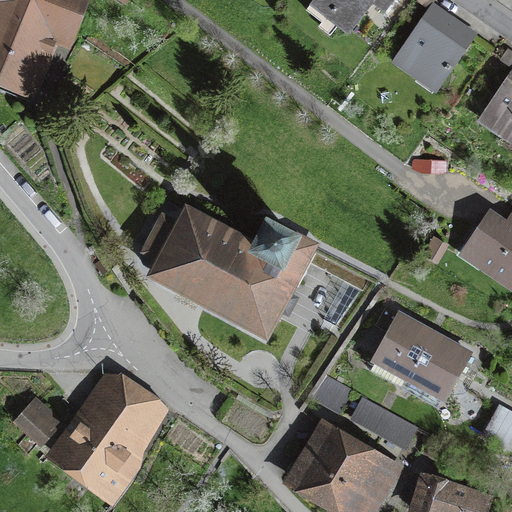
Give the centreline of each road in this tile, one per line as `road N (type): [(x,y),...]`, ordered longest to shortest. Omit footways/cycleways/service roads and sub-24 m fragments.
road 1 (residential): [(113,333),(261,466),(300,511)]
road 2 (residential): [(113,333),(73,260),(0,169)]
road 3 (residential): [(113,333),(72,357),(0,360)]
